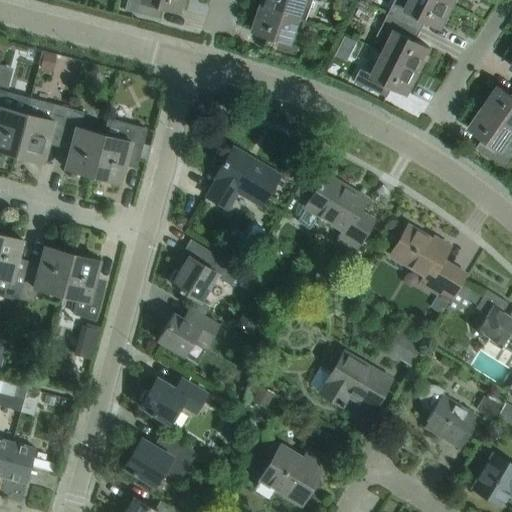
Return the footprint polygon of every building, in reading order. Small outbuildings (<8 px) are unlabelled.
[(126,0),(124,9),(160,19),(160,18),(154,16),(157,5),(178,11),(181,0),(126,0)] [(320,0),(322,0),(263,0),(262,5),(260,5),(260,6),(299,20),(304,7),(311,9),(314,0),(320,0)] [(453,6),(454,6),(442,0),(400,0),(398,5),(395,3),(389,15),(415,27),(420,17),(441,27),(452,5),(453,6)] [(296,30),(299,20),(260,6),(262,7),(254,30),(275,37),(272,48),(266,46),(265,47),(300,59),(305,45),(299,43),(303,33),(296,30)] [(421,30),(415,27),(389,15),(378,36),(390,43),(384,54),(420,71),(421,71),(419,70),(430,48),(410,38),(415,27),(420,30),(421,30)] [(420,72),(420,71),(384,54),(379,65),(373,62),(368,73),(360,69),(354,80),(387,97),(387,96),(382,93),(387,83),(407,93),(418,71),(420,72)] [(511,95),(498,86),(484,107),(483,105),(482,106),(511,127),(511,95)] [(15,155),(30,97),(0,89),(0,146),(15,150),(14,154),(15,155)] [(61,138),(69,107),(30,97),(15,155),(16,155),(17,151),(42,158),(41,161),(43,162),(50,135),(61,138)] [(511,139),(509,138),(511,133),(511,127),(482,106),(482,107),(484,108),(470,128),(488,141),(482,150),(477,147),(476,148),(506,168),(511,160),(511,139)] [(92,175),(103,134),(80,128),(84,111),(69,107),(61,138),(72,141),(64,168),(66,168),(67,164),(92,171),(91,175),(92,175)] [(103,134),(92,175),(93,175),(94,171),(119,178),(118,182),(120,183),(127,156),(138,158),(146,128),(107,118),(103,134)] [(260,207),(269,191),(279,174),(253,159),(252,161),(247,158),(248,156),(232,146),(214,177),(216,179),(206,196),(228,209),(237,193),(260,207)] [(324,175),(314,192),(303,208),(343,233),(337,243),(353,252),(373,219),(359,210),(365,200),(324,175)] [(407,224),(397,241),(389,255),(424,276),(419,284),(439,296),(432,308),(443,314),(467,274),(441,259),(448,248),(407,224)] [(17,299),(25,268),(15,265),(22,239),(21,239),(20,243),(0,237),(0,294),(3,296),(17,299)] [(241,269),(207,249),(190,239),(182,253),(187,256),(171,283),(178,287),(177,289),(201,303),(216,278),(231,287),(241,269)] [(60,294),(71,252),(70,256),(45,249),(46,245),(44,245),(36,272),(25,268),(17,299),(32,303),(37,287),(60,294)] [(71,252),(60,294),(84,300),(80,316),(95,320),(103,290),(92,287),(100,260),(98,259),(97,263),(72,257),(73,253),(71,252)] [(461,283),(456,292),(469,300),(475,291),(461,283)] [(486,289),(476,306),(474,308),(486,315),(476,331),(487,338),(486,340),(511,355),(511,309),(509,315),(502,311),(508,302),(486,289)] [(220,326),(206,318),(189,307),(183,318),(174,313),(157,339),(184,356),(195,338),(208,345),(220,326)] [(410,313),(403,325),(417,334),(424,322),(410,313)] [(397,362),(399,358),(409,365),(423,344),(400,329),(384,353),(397,362)] [(390,379),(343,352),(330,374),(321,368),(309,387),(341,405),(349,392),(360,398),(358,401),(372,409),(390,379)] [(43,359),(39,371),(54,375),(57,362),(43,359)] [(208,393),(201,389),(184,379),(177,389),(156,376),(139,405),(150,411),(149,412),(169,424),(180,405),(195,414),(208,393)] [(23,399),(26,388),(4,382),(1,393),(23,399)] [(444,392),(437,388),(435,387),(433,386),(431,386),(429,386),(427,387),(425,387),(423,389),(422,390),(420,392),(420,394),(419,396),(419,398),(419,400),(420,402),(420,404),(422,405),(423,407),(425,408),(430,411),(426,418),(428,419),(424,426),(460,447),(473,424),(472,423),(476,417),(441,397),(444,392)] [(33,414),(39,391),(26,388),(23,399),(20,411),(33,414)] [(499,405),(484,396),(475,409),(491,419),(499,405)] [(243,421),(240,426),(242,432),(247,435),(253,433),(256,428),(254,422),(249,419),(243,421)] [(198,452),(188,447),(171,436),(163,450),(141,437),(131,452),(132,453),(126,463),(125,462),(123,466),(131,471),(130,472),(154,486),(162,473),(179,483),(198,452)] [(0,475),(3,476),(12,441),(0,438),(0,475)] [(26,482),(30,465),(33,457),(35,448),(12,441),(3,476),(26,482)] [(326,459),(313,451),(306,462),(280,446),(260,479),(301,503),(330,455),(329,454),(326,459)] [(511,466),(492,454),(482,471),(472,488),(499,504),(506,492),(508,493),(510,491),(511,492),(511,466)] [(33,457),(30,465),(53,471),(56,463),(33,457)] [(129,504),(124,511),(181,511),(139,489),(129,504)]
